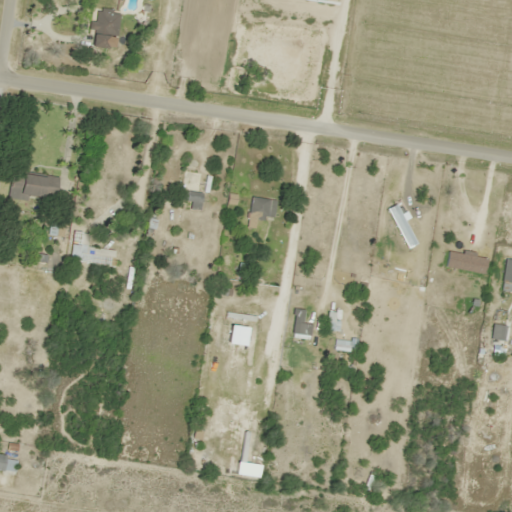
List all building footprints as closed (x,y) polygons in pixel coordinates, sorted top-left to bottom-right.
[(88,47),(105,50),(108,34),(115,35),(118,14),(93,10),(88,47)] [(27,197),(52,200),(55,178),(9,171),(5,198),(26,201),(27,197)] [(178,198),(190,203),(189,207),(195,209),(200,195),(182,188),(178,198)] [(271,219),(274,201),(250,196),(247,214),(271,219)] [(413,244),(405,226),(414,221),(404,201),(387,209),(405,248),(413,244)] [(485,259),(445,250),(442,266),(481,275),(485,259)] [(503,271),(502,280),(511,281),(511,260),(509,272),(503,271)] [(307,336),(309,324),(300,322),(302,310),(292,308),(288,333),(307,336)]
